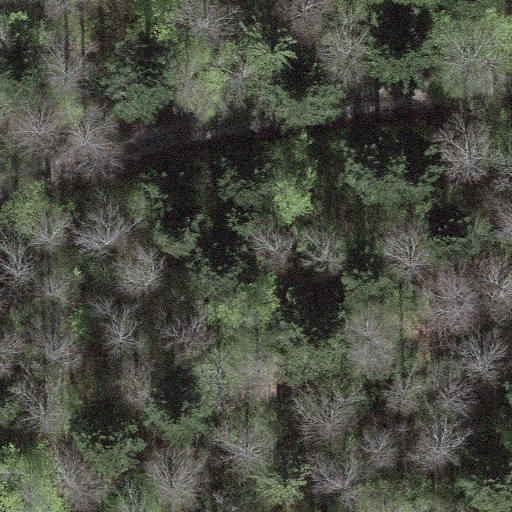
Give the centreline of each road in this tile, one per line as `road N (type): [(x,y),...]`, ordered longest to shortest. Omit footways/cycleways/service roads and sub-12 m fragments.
road 1 (track): [(4,511),(292,367),(511,296)]
road 2 (track): [(0,186),(190,128),(511,81)]
